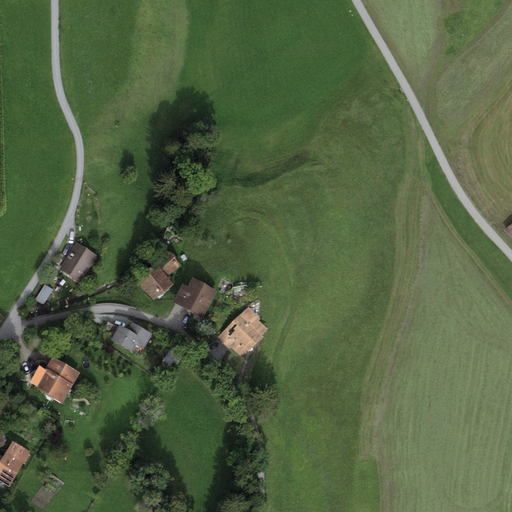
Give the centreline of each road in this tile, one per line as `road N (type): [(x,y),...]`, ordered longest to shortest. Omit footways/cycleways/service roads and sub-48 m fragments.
road 1 (unclassified): [(261,511),(254,427),(242,396),(172,326),(114,309),(7,322)]
road 2 (unclassified): [(54,0),(55,69),(80,153),(77,180),(56,242),(7,322)]
road 3 (unclassified): [(359,0),(450,176),(511,257)]
